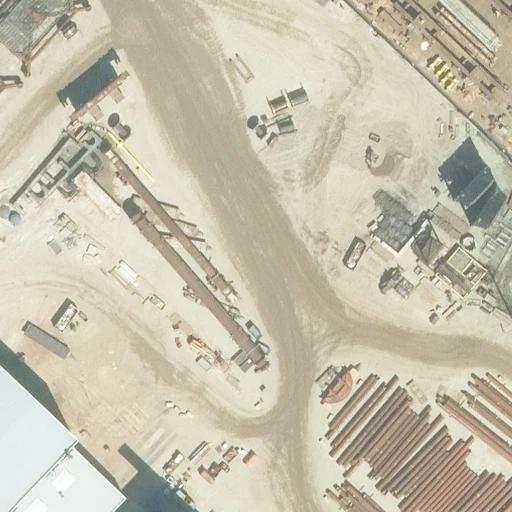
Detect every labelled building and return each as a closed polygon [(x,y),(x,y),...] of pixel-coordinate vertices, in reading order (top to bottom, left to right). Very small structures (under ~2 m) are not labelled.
[(0,74),(14,64),(4,51),(0,53),(0,74)] [(262,137),(287,162),(307,142),(281,117),(262,137)] [(126,155),(149,169),(168,140),(145,125),(126,155)] [(91,350),(113,327),(95,309),(73,332),(91,350)] [(73,444),(0,374),(0,511),(111,511),(123,500),(68,448),(73,444)] [(189,494),(197,502),(211,488),(203,481),(189,494)]
